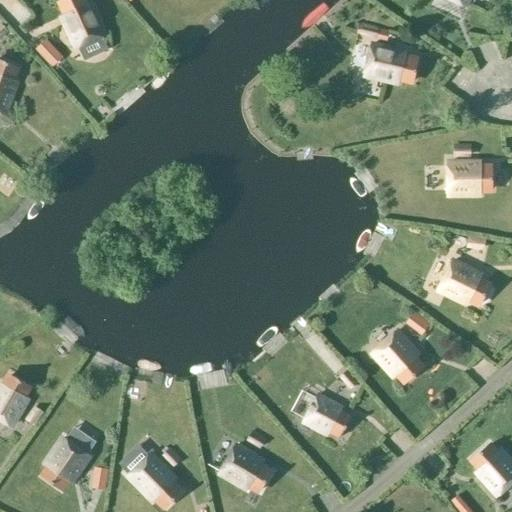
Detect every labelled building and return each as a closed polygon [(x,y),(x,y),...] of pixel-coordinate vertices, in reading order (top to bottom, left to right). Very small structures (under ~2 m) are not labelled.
[(18,0),(4,0),(12,8),(20,2),(18,0)] [(82,0),(62,0),(60,1),(70,22),(65,24),(76,48),(104,35),(90,3),(85,5),(82,0)] [(30,16),(21,5),(5,19),(14,30),(30,16)] [(1,23),(0,23),(0,39),(9,32),(1,23)] [(379,27),(362,24),(359,37),(377,40),(379,27)] [(50,63),(59,55),(46,40),(37,48),(50,63)] [(396,50),(371,45),(364,75),(398,83),(399,78),(413,81),(417,61),(395,55),(396,50)] [(0,60),(0,112),(4,114),(16,81),(11,79),(16,66),(0,60)] [(454,146),(454,158),(471,157),(471,145),(454,146)] [(491,189),(491,168),(470,168),(470,163),(447,163),(447,194),(480,194),(480,189),(491,189)] [(469,237),(468,248),(484,250),(486,239),(469,237)] [(438,289),(467,303),(469,299),(480,304),(489,285),(470,276),(472,271),(451,261),(438,289)] [(414,313),(408,322),(423,332),(429,323),(414,313)] [(394,376),(398,373),(406,382),(421,368),(407,352),(411,349),(396,331),(373,352),(394,376)] [(359,382),(368,374),(355,361),(347,370),(359,382)] [(346,372),(339,379),(351,392),(358,385),(346,372)] [(23,406),(18,404),(29,386),(10,375),(4,386),(0,383),(0,420),(11,426),(23,406)] [(331,407),(333,403),(317,394),(303,422),(327,435),(328,431),(340,437),(351,417),(331,407)] [(33,406),(24,420),(35,428),(44,414),(33,406)] [(252,431),(245,442),(260,451),(267,440),(252,431)] [(60,489),(72,472),(76,474),(89,455),(64,438),(45,464),(49,467),(43,477),(60,489)] [(511,482),(511,465),(499,451),(496,454),(488,445),(472,459),(486,475),(482,478),(498,496),(511,482)] [(270,472),(252,462),(255,457),(235,446),(219,473),(247,489),(249,485),(260,491),(270,472)] [(170,448),(161,457),(173,469),(182,460),(170,448)] [(180,492),(164,476),(168,472),(150,454),(127,475),(152,501),(156,497),(165,507),(180,492)] [(106,475),(97,474),(95,491),(104,492),(106,475)] [(458,496),(450,502),(459,511),(465,511),(470,508),(458,496)]
